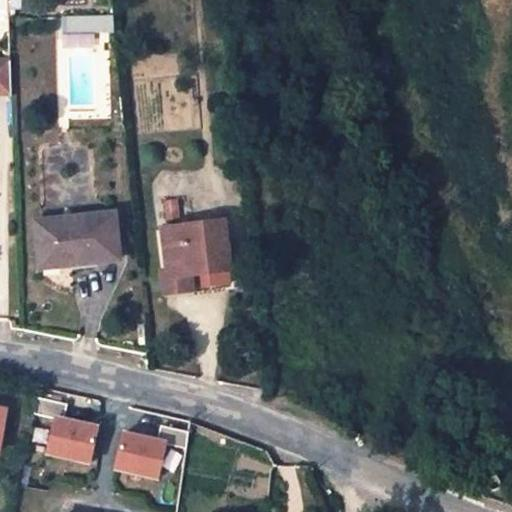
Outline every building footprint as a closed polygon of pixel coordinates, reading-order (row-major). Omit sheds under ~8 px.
[(97,30),(97,18),(62,18),(62,31),(97,30)] [(113,30),(111,18),(97,18),(97,30),(113,30)] [(0,95),(11,96),(10,62),(0,61),(0,95)] [(119,259),(114,214),(36,223),(41,269),(119,259)] [(223,220),(156,229),(164,292),(193,288),(190,269),(209,266),(209,269),(229,267),(223,220)] [(32,415),(53,420),(53,418),(63,420),(66,404),(35,398),(32,415)] [(53,420),(47,454),(91,462),(98,427),(63,420),(53,418),(53,420)] [(156,428),(154,444),(164,445),(163,447),(185,450),(188,433),(156,428)] [(154,444),(119,439),(114,475),(159,481),(163,447),(164,445),(154,444)]
